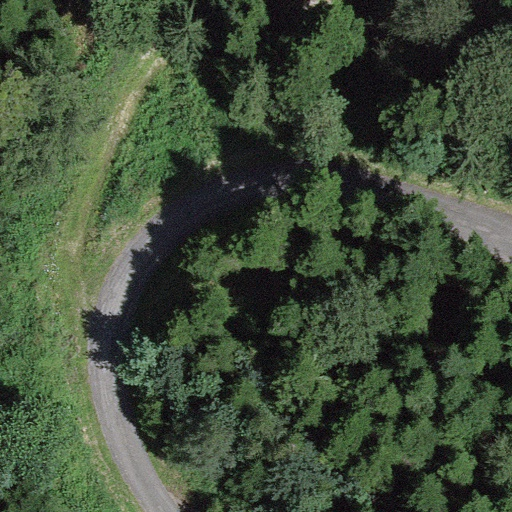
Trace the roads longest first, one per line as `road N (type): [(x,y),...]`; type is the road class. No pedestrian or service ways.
road 1 (unclassified): [(511,226),(390,192),(262,188),(182,219),(123,282),(117,373),(125,447),(158,511)]
road 2 (track): [(123,282),(90,233),(87,175),(156,49),(240,1),(309,0)]
